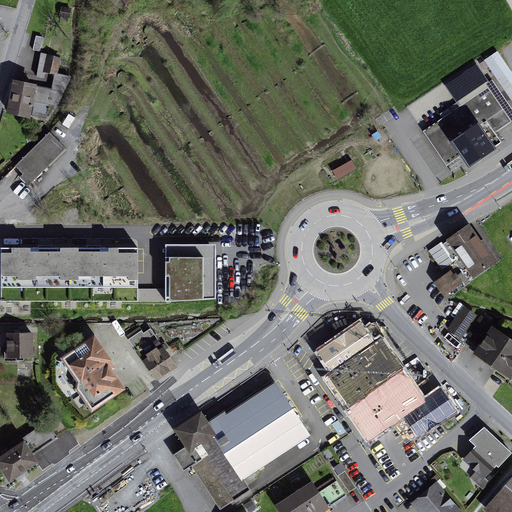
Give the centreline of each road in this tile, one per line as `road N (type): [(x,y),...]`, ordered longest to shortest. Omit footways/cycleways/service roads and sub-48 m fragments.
road 1 (unclassified): [(489,405),(360,277)]
road 2 (primary): [(149,417),(0,511)]
road 3 (residential): [(489,405),(358,511)]
road 4 (primary): [(149,417),(277,325)]
road 5 (primary): [(34,511),(136,436),(149,417)]
